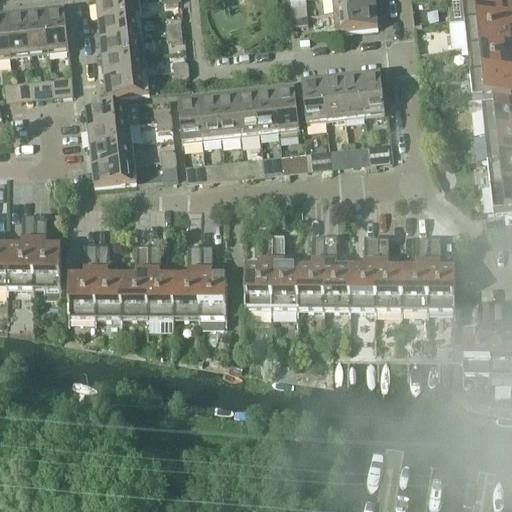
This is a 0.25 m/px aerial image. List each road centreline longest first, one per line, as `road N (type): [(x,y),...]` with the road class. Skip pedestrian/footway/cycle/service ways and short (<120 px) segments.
road 1 (residential): [(57,170),(91,206),(415,185)]
road 2 (residential): [(401,60),(208,75),(195,0)]
road 3 (residential): [(57,170),(56,122),(84,103),(79,0)]
road 4 (residential): [(415,185),(482,247),(482,281),(511,282)]
road 5 (residential): [(415,185),(401,60)]
